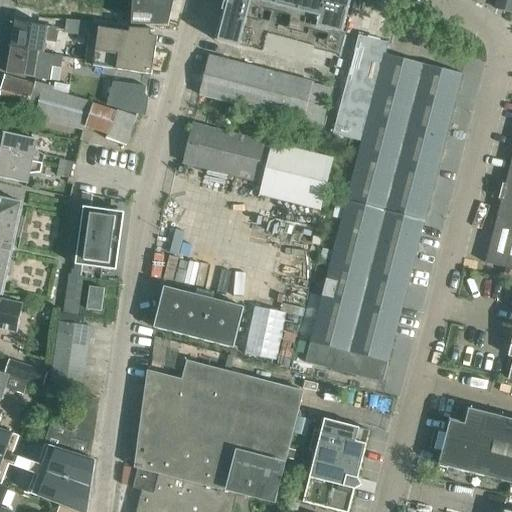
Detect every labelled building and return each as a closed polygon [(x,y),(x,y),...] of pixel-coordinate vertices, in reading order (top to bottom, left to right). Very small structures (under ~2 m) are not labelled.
[(13,0),(13,10),(44,12),(44,19),(86,22),(87,15),(87,0),(13,0)] [(174,0),(132,0),(131,25),(168,27),(174,0)] [(224,0),(214,40),(239,47),(250,5),(251,1),(319,18),(316,27),(342,34),(350,0),(224,0)] [(511,0),(496,0),(494,8),(511,13),(511,0)] [(64,34),(87,37),(89,23),(67,21),(64,34)] [(12,48),(44,53),(46,40),(55,42),(57,29),(16,22),(12,48)] [(98,28),(93,67),(151,76),(152,73),(154,57),(157,37),(150,36),(151,32),(154,32),(154,31),(149,30),(129,29),(129,33),(98,28)] [(327,34),(326,42),(337,45),(339,37),(327,34)] [(305,363),(382,383),(462,75),(385,56),(388,44),(359,37),(333,135),(362,142),(305,363)] [(326,42),(324,50),(336,53),(337,45),(326,42)] [(12,48),(7,74),(50,81),(53,67),(61,68),(63,58),(54,56),(54,55),(12,48)] [(200,96),(302,122),(312,83),(210,57),(200,96)] [(35,115),(84,127),(107,135),(106,140),(125,147),(135,117),(116,111),(115,112),(92,104),(92,103),(51,91),(52,88),(35,83),(34,85),(4,76),(0,98),(0,102),(36,112),(35,115)] [(121,91),(116,110),(145,117),(148,97),(121,91)] [(184,164),(262,184),(272,145),(194,125),(184,164)] [(0,141),(0,155),(42,165),(44,156),(34,150),(37,141),(4,134),(0,141)] [(342,162),(332,160),(274,145),(261,196),(319,211),(321,206),(330,208),(342,162)] [(42,165),(0,155),(0,178),(27,185),(29,175),(41,173),(42,165)] [(511,159),(485,264),(511,270),(511,159)] [(61,160),(59,168),(71,171),(73,163),(61,160)] [(71,171),(59,168),(57,176),(69,179),(71,171)] [(93,196),(83,193),(82,200),(92,201),(93,196)] [(0,199),(0,295),(2,296),(22,204),(0,199)] [(110,211),(83,207),(75,265),(102,269),(110,271),(112,252),(114,252),(115,246),(113,245),(114,237),(116,237),(117,231),(115,231),(118,212),(110,211)] [(165,212),(159,235),(178,239),(184,216),(165,212)] [(83,277),(69,275),(64,314),(78,316),(83,277)] [(90,287),(86,310),(101,312),(104,289),(90,287)] [(154,328),(233,348),(244,308),(213,300),(215,294),(198,290),(196,296),(165,288),(154,328)] [(0,329),(17,333),(23,306),(0,300),(0,329)] [(83,318),(77,317),(63,315),(60,315),(51,382),(83,387),(91,327),(82,326),(83,318)] [(5,374),(43,387),(48,374),(9,361),(5,374)] [(232,511),(234,504),(225,501),(227,491),(275,504),(303,392),(187,361),(182,380),(147,371),(134,468),(138,469),(133,488),(142,490),(136,511),(232,511)] [(27,382),(0,373),(0,399),(1,400),(5,389),(23,395),(27,382)] [(78,397),(76,407),(97,410),(99,399),(78,397)] [(76,407),(75,418),(96,421),(97,410),(76,407)] [(0,428),(45,444),(49,432),(27,425),(28,421),(14,416),(14,417),(2,416),(0,413),(0,428)] [(438,465),(511,484),(511,420),(484,413),(479,428),(450,421),(438,465)] [(75,418),(73,429),(94,432),(96,421),(75,418)] [(321,433),(314,431),(309,450),(316,452),(303,503),(338,511),(348,511),(354,490),(351,483),(352,477),(357,479),(369,431),(324,419),(321,433)] [(73,429),(52,422),(49,432),(45,444),(90,459),(93,443),(71,440),(73,429)] [(0,467),(12,433),(0,429),(0,467)] [(94,432),(73,429),(72,440),(93,442),(94,432)] [(56,448),(39,497),(75,511),(87,511),(95,461),(56,448)] [(0,511),(12,511),(0,507),(8,489),(0,485),(0,511)]
